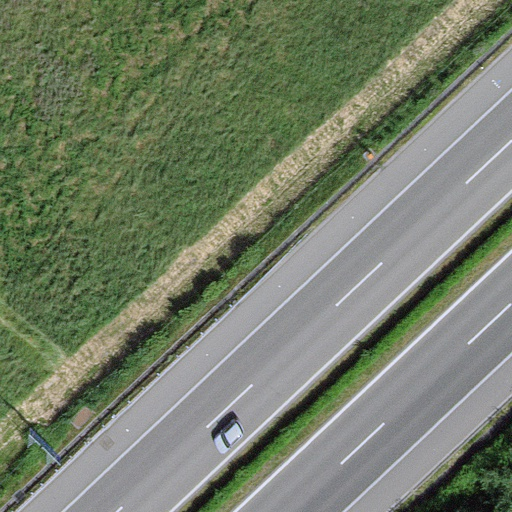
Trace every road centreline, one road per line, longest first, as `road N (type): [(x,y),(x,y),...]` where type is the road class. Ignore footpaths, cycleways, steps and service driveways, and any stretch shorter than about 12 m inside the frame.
road 1 (motorway): [(511,139),(116,511)]
road 2 (motorway): [(289,511),(511,302)]
